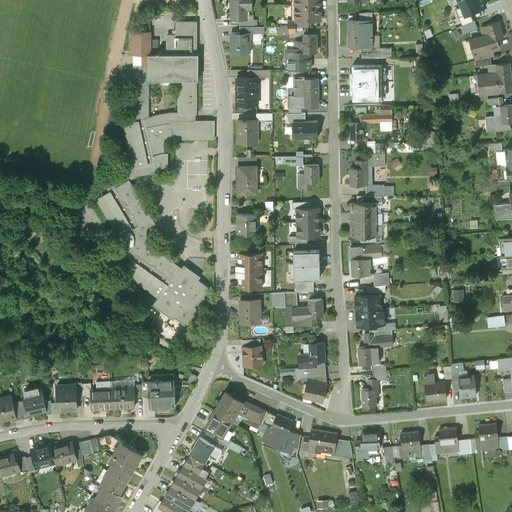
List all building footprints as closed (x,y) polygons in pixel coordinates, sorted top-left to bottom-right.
[(251,0),(230,0),(231,19),(240,19),(246,19),(246,4),(251,4),(251,0)] [(461,0),(465,7),(467,12),(470,11),(481,7),(477,0),(461,0)] [(307,7),(307,3),(294,4),(294,19),(295,19),(295,20),(301,20),(307,19),(320,19),(320,7),(307,7)] [(465,7),(456,11),(458,16),(467,12),(465,7)] [(359,20),(348,20),(349,46),(361,45),(362,59),(386,57),(386,47),(372,47),(372,20),(359,20)] [(475,20),(460,25),(463,33),(478,27),(475,20)] [(196,21),(177,21),(177,35),(167,34),(167,53),(195,53),(196,21)] [(486,26),(481,28),(483,35),(470,39),(474,54),(492,49),(500,47),(497,38),(503,37),(498,21),(485,24),(486,26)] [(455,28),(449,34),(455,40),(461,35),(455,28)] [(148,53),(151,53),(151,31),(128,31),(129,54),(142,53),(148,53)] [(240,32),(231,32),(230,52),(247,52),(247,33),(240,32)] [(317,51),(316,34),(303,34),(303,41),(294,41),(294,48),(285,48),(285,57),(289,57),(289,69),(297,69),(297,61),(301,61),(301,59),(310,59),(310,51),(317,51)] [(433,38),(426,41),(429,48),(436,45),(433,38)] [(422,43),(414,44),(415,53),(423,52),(422,43)] [(492,49),(474,54),(476,60),(491,56),(494,55),(492,49)] [(151,53),(148,53),(148,65),(148,78),(178,79),(196,78),(198,79),(198,53),(195,53),(167,53),(151,53)] [(491,56),(476,60),(477,65),(492,63),(491,56)] [(310,69),(310,59),(301,59),(301,61),(297,61),(297,69),(303,69),(310,69)] [(511,82),(510,62),(497,63),(498,72),(478,74),(480,92),(480,93),(488,92),(511,89),(511,82)] [(352,65),(352,71),(350,71),(350,92),(352,92),(352,99),(382,98),(381,64),(352,65)] [(142,65),(132,65),(133,120),(144,117),(148,116),(148,78),(148,65),(147,65),(142,65)] [(289,69),(285,69),(285,78),(289,78),(304,78),(303,69),(297,69),(289,69)] [(270,70),(247,70),(247,77),(257,77),(257,78),(270,78),(270,70)] [(247,77),(237,77),(237,105),(257,105),(257,78),(257,77),(247,77)] [(196,78),(178,79),(177,112),(177,113),(193,113),(196,113),(196,78)] [(304,78),(289,78),(289,91),(293,91),(299,91),(299,87),(304,87),(304,78)] [(317,78),(304,78),(304,87),(299,87),(299,91),(293,91),(293,102),(311,102),(311,94),(317,94),(317,78)] [(457,93),(447,94),(448,104),(459,103),(457,93)] [(318,107),(317,94),(311,94),(311,102),(293,102),(288,102),(289,107),(318,107)] [(511,103),(502,105),(503,114),(486,115),(488,131),(510,128),(510,121),(511,120),(511,103)] [(386,110),(378,110),(378,114),(368,114),(365,114),(366,123),(392,122),(392,113),(386,113),(386,110)] [(148,116),(144,117),(145,125),(169,121),(193,121),(193,113),(177,113),(177,112),(170,111),(148,116)] [(305,121),(305,112),(287,113),(287,120),(293,121),(305,121)] [(365,114),(356,114),(356,121),(362,121),(363,129),(366,128),(366,123),(365,114)] [(145,125),(144,117),(133,120),(122,123),(132,166),(154,162),(155,170),(157,170),(157,172),(169,169),(169,152),(164,152),(164,138),(213,137),(213,121),(193,121),(169,121),(145,125)] [(255,120),(238,120),(238,129),(237,129),(237,143),(246,143),(246,139),(254,139),(254,130),(258,130),(258,120),(255,120)] [(293,121),(292,138),(318,137),(317,120),(305,121),(293,121)] [(356,121),(349,122),(350,138),(363,138),(363,129),(362,121),(356,121)] [(437,149),(436,131),(411,132),(412,149),(437,149)] [(501,141),(489,143),(490,151),(496,150),(502,150),(502,149),(501,141)] [(511,147),(505,148),(505,149),(502,149),(502,150),(496,150),(499,179),(509,178),(511,177),(511,147)] [(384,152),(366,152),(366,160),(366,166),(384,166),(384,152)] [(304,166),(303,156),(296,156),(293,156),(293,164),(293,166),(304,166)] [(396,158),(389,163),(392,168),(397,165),(400,163),(396,158)] [(366,166),(366,160),(357,160),(357,167),(363,167),(363,174),(366,174),(366,166)] [(132,166),(106,182),(110,189),(130,177),(133,175),(155,170),(154,162),(132,166)] [(257,164),(238,165),(238,193),(257,192),(257,164)] [(319,181),(318,164),(305,164),(306,173),(302,173),(302,182),(298,182),(298,189),(313,188),(312,181),(319,181)] [(357,167),(351,167),(351,184),(364,184),(363,174),(363,167),(357,167)] [(283,172),(275,172),(275,180),(284,180),(283,172)] [(130,258),(147,240),(148,227),(156,222),(130,177),(110,189),(97,196),(120,235),(118,236),(130,258)] [(509,178),(499,179),(492,180),(492,186),(493,186),(510,185),(509,178)] [(511,201),(495,203),(497,218),(511,216),(511,191),(511,192),(511,201)] [(364,201),(351,202),(351,213),(376,212),(381,212),(380,207),(382,207),(383,205),(383,203),(382,202),(376,202),(376,201),(364,201)] [(311,207),(296,207),(296,208),(297,221),(319,221),(319,207),(311,207)] [(376,212),(351,213),(352,224),(376,224),(376,212)] [(256,213),(238,213),(238,233),(255,233),(255,222),(256,222),(256,213)] [(319,221),(297,221),(297,235),(307,235),(319,235),(319,221)] [(376,224),(352,224),(352,236),(360,235),(376,235),(376,224)] [(507,229),(493,230),(494,239),(500,238),(499,237),(507,236),(507,229)] [(455,235),(444,236),(444,244),(455,243),(455,242),(455,243),(456,243),(455,235)] [(511,235),(507,236),(499,237),(500,238),(501,255),(502,255),(511,253),(511,235)] [(182,266),(147,240),(130,258),(122,269),(158,296),(152,304),(174,320),(175,318),(187,326),(199,309),(194,306),(196,303),(198,304),(209,288),(199,280),(201,277),(184,264),(182,266)] [(361,258),(352,259),(353,275),(369,274),(368,258),(381,257),(380,245),(360,247),(361,258)] [(360,247),(351,247),(352,259),(361,258),(360,247)] [(293,250),(294,263),(320,262),(320,249),(293,250)] [(262,251),(238,251),(238,263),(236,263),(236,275),(238,275),(238,287),(262,287),(262,251)] [(511,253),(502,255),(503,266),(511,265),(511,253)] [(320,262),(294,263),(290,263),(290,271),(294,271),(294,278),(295,278),(313,277),(320,277),(320,262)] [(388,273),(372,274),(373,286),(385,285),(389,285),(388,273)] [(313,277),(295,278),(296,291),(314,290),(313,277)] [(373,286),(367,286),(368,294),(380,293),(379,292),(386,291),(385,285),(373,286)] [(442,288),(437,285),(434,290),(439,293),(442,288)] [(469,287),(455,287),(455,298),(470,298),(469,287)] [(296,291),(272,292),(271,297),(280,297),(280,305),(296,305),(296,291)] [(368,294),(355,295),(356,309),(381,307),(380,293),(368,294)] [(511,293),(503,294),(504,307),(511,305),(511,293)] [(309,306),(293,308),(293,320),(300,319),(301,325),(318,323),(317,316),(323,315),(322,298),(309,299),(309,306)] [(259,299),(241,299),(241,322),(260,322),(259,299)] [(381,307),(356,309),(357,325),(377,324),(385,323),(384,307),(381,307)] [(370,333),(364,333),(365,346),(359,347),(360,364),(380,362),(378,345),(393,344),(392,334),(377,335),(376,330),(370,330),(370,333)] [(323,342),(310,343),(310,352),(301,353),(299,355),(300,368),(309,367),(309,361),(325,360),(323,342)] [(260,344),(242,346),(243,366),(253,365),(253,361),(263,360),(262,350),(261,350),(260,344)] [(511,356),(497,358),(499,369),(511,367),(511,356)] [(479,367),(490,366),(489,357),(479,358),(479,367)] [(325,360),(309,361),(309,367),(310,375),(326,373),(325,360)] [(451,365),(443,365),(444,378),(452,377),(451,365)] [(386,371),(373,372),(374,380),(377,380),(387,379),(386,371)] [(310,375),(307,375),(307,382),(311,381),(327,385),(326,373),(310,375)] [(474,374),(457,376),(459,390),(460,396),(476,394),(474,374)] [(173,380),(148,382),(149,394),(149,407),(175,406),(173,380)] [(374,380),(367,381),(368,388),(375,388),(375,396),(378,395),(377,380),(374,380)] [(311,381),(307,382),(304,397),(323,401),(327,385),(311,381)] [(444,381),(424,383),(426,399),(446,397),(444,381)] [(76,383),(58,384),(58,401),(58,409),(59,409),(78,408),(77,394),(77,383),(76,383)] [(41,387),(23,392),(26,404),(28,413),(46,408),(45,400),(41,387)] [(135,387),(113,388),(113,407),(135,406),(135,396),(136,396),(135,387)] [(113,388),(91,389),(92,407),(113,407),(113,388)] [(368,388),(362,389),(363,405),(376,404),(375,396),(375,388),(368,388)] [(232,395),(226,392),(222,399),(218,401),(219,404),(215,411),(231,420),(237,411),(246,416),(252,403),(233,394),(232,395)] [(11,394),(0,397),(0,419),(16,416),(14,407),(11,394)] [(58,401),(51,401),(52,412),(53,412),(59,412),(59,409),(58,409),(58,401)] [(267,410),(252,403),(246,416),(262,423),(267,411),(267,410)] [(26,404),(20,405),(23,417),(28,416),(28,413),(26,404)] [(23,417),(20,405),(14,407),(16,416),(17,419),(23,417)] [(231,420),(215,411),(206,426),(222,435),(231,420)] [(262,423),(258,430),(265,434),(269,426),(271,427),(277,415),(267,411),(262,423)] [(293,421),(277,414),(277,415),(271,427),(269,426),(265,434),(263,439),(291,452),(293,447),(289,444),(294,431),(289,429),(293,421)] [(3,421),(4,427),(15,424),(14,418),(3,421)] [(496,423),(479,425),(480,431),(475,431),(477,449),(499,447),(498,437),(496,423)] [(457,427),(439,430),(440,437),(435,437),(437,451),(446,450),(445,443),(459,442),(457,427)] [(329,433),(326,432),(312,430),(311,436),(309,444),(327,447),(329,433)] [(301,434),(294,431),(289,444),(293,447),(299,449),(301,434)] [(419,431),(401,433),(402,441),(404,457),(422,455),(421,445),(419,431)] [(109,433),(96,436),(100,452),(106,451),(102,436),(109,435),(109,433)] [(337,434),(329,433),(327,447),(309,444),(308,450),(334,454),(336,437),(337,434)] [(379,434),(361,434),(361,437),(362,449),(378,448),(380,448),(379,434)] [(302,449),(308,450),(309,444),(311,436),(305,435),(302,449)] [(96,436),(90,437),(94,452),(100,452),(96,436)] [(111,443),(110,436),(103,437),(106,451),(114,455),(119,447),(111,443)] [(508,436),(498,437),(499,447),(502,446),(503,450),(510,449),(510,448),(508,436)] [(90,437),(84,439),(88,453),(94,452),(90,437)] [(350,439),(336,437),(334,454),(353,457),(350,439)] [(361,437),(356,438),(356,460),(363,459),(363,454),(378,454),(378,448),(362,449),(361,437)] [(210,443),(201,438),(192,453),(205,461),(214,446),(210,443)] [(223,444),(213,438),(210,443),(214,446),(219,450),(223,444)] [(84,439),(78,440),(80,446),(82,454),(88,453),(84,439)] [(399,441),(400,446),(393,447),(394,458),(404,457),(402,441),(399,441)] [(72,442),(52,448),(55,462),(56,465),(76,459),(74,448),(72,442)] [(142,454),(122,442),(119,447),(114,455),(134,467),(142,454)] [(430,444),(424,445),(425,454),(426,459),(432,458),(430,444)] [(51,445),(32,450),(34,458),(37,467),(55,462),(52,448),(51,445)] [(392,445),(383,446),(385,466),(396,466),(394,458),(393,447),(392,445)] [(80,446),(74,448),(76,459),(78,465),(83,464),(82,454),(80,446)] [(14,453),(0,456),(0,474),(0,475),(21,470),(18,460),(16,461),(14,453)] [(205,461),(192,453),(187,460),(188,460),(185,465),(206,477),(210,471),(203,467),(206,462),(205,461)] [(134,467),(114,455),(111,461),(114,463),(109,470),(128,480),(135,467),(134,467)] [(24,456),(19,457),(20,460),(18,460),(21,470),(28,468),(26,460),(24,456)] [(34,458),(26,460),(28,468),(29,472),(37,469),(37,467),(34,458)] [(185,465),(181,470),(182,471),(179,475),(200,487),(206,477),(185,465)] [(128,480),(109,470),(102,483),(105,484),(120,493),(128,480)] [(269,472),(263,474),(267,485),(272,483),(269,472)] [(179,475),(175,480),(176,480),(173,486),(194,498),(200,487),(179,475)] [(120,493),(105,484),(97,497),(114,507),(122,494),(120,493)] [(173,486),(172,485),(169,490),(170,491),(167,496),(186,507),(188,508),(194,498),(173,486)] [(97,497),(95,496),(88,509),(93,511),(111,511),(114,507),(97,497)] [(167,496),(166,496),(163,501),(164,501),(161,506),(168,509),(166,511),(182,511),(186,507),(167,496)] [(327,499),(318,499),(319,507),(327,507),(327,499)] [(309,503),(303,505),(304,511),(310,511),(311,511),(309,503)]
